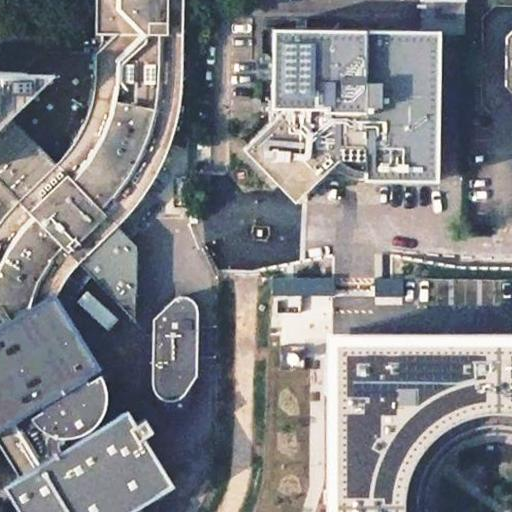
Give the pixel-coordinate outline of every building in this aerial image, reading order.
[(183,0),(94,0),(94,36),(21,35),(3,25),(0,26),(0,183),(16,200),(6,211),(0,219),(0,449),(39,511),(145,511),(61,375),(52,351),(51,328),(56,297),(79,265),(135,321),(137,245),(117,226),(144,196),(171,143),(178,118),(182,86),(183,0)] [(511,25),(502,36),(502,82),(509,90),(511,90),(511,25)] [(337,157),(342,160),(349,165),(355,167),(363,167),(364,177),(440,178),(443,28),(271,28),(270,107),(276,115),(242,148),(293,200),(337,157)] [(155,314),(155,327),(159,326),(159,385),(182,385),(195,367),(195,325),(201,325),(200,304),(199,299),(194,294),(190,291),(180,291),(175,293),(155,314)] [(276,297),(276,313),(302,312),(302,297),(276,297)] [(511,511),(511,337),(341,337),(340,511),(511,511)] [(132,411),(111,424),(125,447),(146,434),(132,411)]
